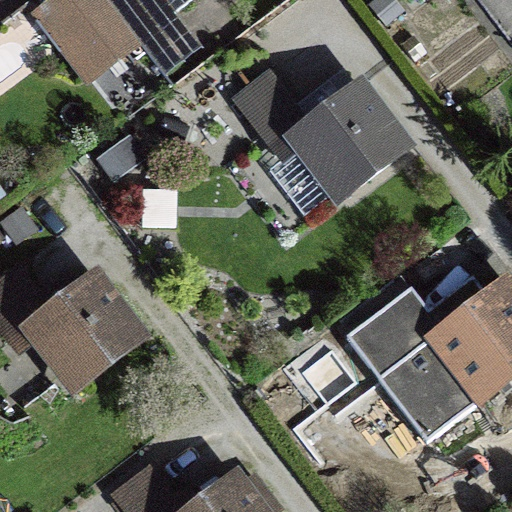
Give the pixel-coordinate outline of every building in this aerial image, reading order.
[(89,78),(137,43),(104,0),(74,0),(47,21),(46,21),(89,78)] [(133,0),(117,13),(139,41),(192,0),(133,0)] [(295,138),(343,201),(406,152),(357,88),(308,126),(293,106),(259,132),(275,153),(295,138)] [(29,329),(77,391),(141,342),(92,279),(43,317),(29,298),(0,320),(0,331),(10,344),(29,329)] [(511,307),(498,290),(443,332),(379,382),(428,445),(511,380),(511,307)] [(116,499),(125,511),(257,511),(233,480),(191,511),(179,511),(168,497),(150,473),(116,499)]
